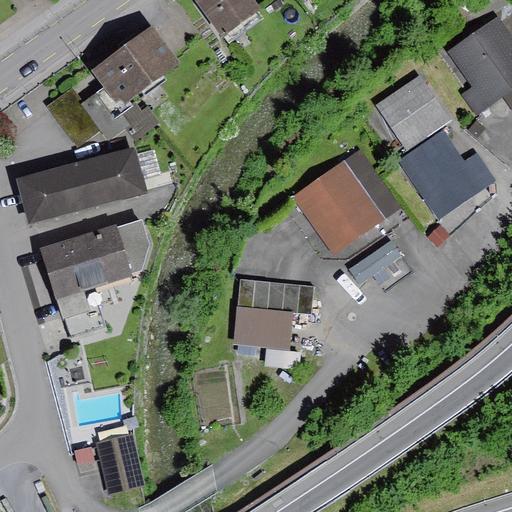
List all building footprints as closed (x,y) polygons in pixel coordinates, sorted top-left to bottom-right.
[(251,0),(198,0),(195,2),(222,40),(260,12),(251,0)] [(511,37),(497,17),(446,52),(472,89),(463,96),(477,115),(503,97),(511,110),(511,37)] [(182,66),(152,27),(91,72),(103,89),(115,106),(120,103),(125,109),(134,103),(182,66)] [(419,77),(376,107),(407,152),(450,122),(419,77)] [(115,106),(103,89),(85,103),(73,87),(45,107),(77,151),(101,134),(108,144),(127,130),(136,143),(161,124),(149,107),(141,112),(134,103),(125,109),(120,103),(115,106)] [(477,121),(468,131),(478,140),(486,130),(477,121)] [(444,132),(398,162),(438,221),(483,191),(476,179),(490,170),(478,154),(464,163),(444,132)] [(136,150),(17,182),(29,228),(148,195),(136,150)] [(360,151),(294,197),(333,255),(400,209),(360,151)] [(116,227),(40,250),(56,303),(59,301),(69,338),(106,329),(96,290),(133,281),(132,274),(142,271),(150,245),(143,222),(117,230),(116,227)] [(315,289),(241,281),(238,306),(293,311),(312,313),(315,289)] [(293,311),(238,306),(234,345),(267,349),(289,351),(293,311)] [(289,351),(267,349),(265,367),(301,371),(303,353),(289,351)] [(134,437),(97,444),(110,498),(146,488),(134,437)] [(92,449),(75,452),(78,467),(94,463),(92,449)]
